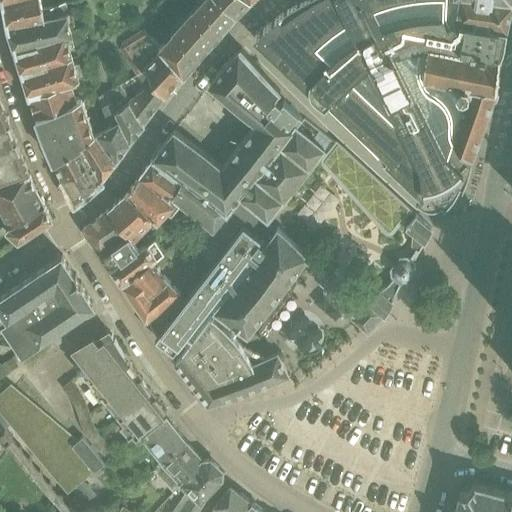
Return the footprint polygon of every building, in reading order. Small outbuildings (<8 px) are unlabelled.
[(10,25),(17,49),(68,34),(73,33),(72,30),(66,1),(44,6),(42,0),(5,0),(8,13),(10,25)] [(248,0),(201,0),(195,7),(194,7),(174,29),(174,30),(199,54),(237,12),(248,0)] [(254,36),(308,86),(308,88),(308,90),(308,91),(309,94),(309,95),(311,98),(311,99),(313,101),(314,102),(323,109),(327,104),(422,194),(419,197),(420,199),(423,200),(426,202),(428,203),(432,203),(435,203),(439,203),(441,202),(443,201),(444,200),(446,203),(449,200),(451,198),(453,196),(455,193),(456,191),(458,188),(459,185),(460,182),(464,183),(466,179),(468,173),(469,168),(470,165),(471,161),(472,155),(454,138),(470,92),(465,94),(460,92),(458,88),(459,83),(464,80),(425,74),(424,73),(428,44),(483,50),(501,53),(507,30),(459,24),(463,0),(300,0),(301,0),(292,6),(287,9),(277,17),(267,25),(259,31),(254,36)] [(507,30),(511,5),(511,0),(510,0),(463,0),(459,24),(507,30)] [(136,45),(152,36),(145,28),(124,41),(123,47),(141,77),(152,70),(136,45)] [(166,38),(161,44),(185,70),(192,62),(199,54),(174,30),(166,38)] [(80,77),(68,34),(17,49),(30,92),(70,80),(80,77)] [(183,73),(185,70),(161,44),(152,35),(152,36),(136,45),(152,70),(167,94),(183,73)] [(497,86),(501,53),(483,50),(428,44),(424,73),(425,74),(464,80),(497,86)] [(259,122),(222,166),(175,129),(154,156),(180,178),(169,190),(180,200),(213,226),(229,239),(241,223),(255,233),(264,222),(325,146),(330,151),(324,157),(323,158),(322,159),(322,161),(323,162),(339,180),(382,229),(384,230),(386,230),(387,230),(399,217),(407,224),(416,213),(340,143),(339,144),(337,142),(305,116),(298,124),(297,123),(304,114),(279,89),(240,48),(225,64),(211,83),(233,102),(259,122)] [(167,94),(152,70),(141,77),(147,86),(130,98),(144,122),(167,94)] [(38,114),(77,99),(70,80),(30,92),(30,94),(38,114)] [(472,155),(493,100),(496,99),(498,92),(496,90),(497,86),(464,80),(459,83),(458,88),(460,92),(465,94),(470,92),(454,138),(472,155)] [(130,98),(120,83),(108,90),(112,100),(121,118),(122,121),(130,140),(144,122),(130,98)] [(0,149),(19,142),(0,93),(0,149)] [(95,132),(82,97),(77,99),(38,114),(55,159),(83,142),(96,133),(95,132)] [(116,158),(130,140),(122,121),(121,118),(112,100),(103,105),(108,114),(111,124),(108,125),(101,130),(116,158)] [(101,130),(96,133),(83,142),(92,159),(93,161),(96,168),(100,178),(116,158),(101,130)] [(0,186),(31,173),(19,142),(0,149),(0,186)] [(55,159),(65,179),(93,161),(92,159),(83,142),(55,159)] [(154,156),(141,174),(166,193),(169,190),(180,178),(154,156)] [(93,161),(65,179),(75,198),(100,178),(93,161)] [(10,221),(45,200),(38,189),(31,173),(0,186),(0,202),(7,217),(10,221)] [(169,190),(166,193),(141,174),(127,191),(155,217),(158,220),(168,208),(176,214),(182,207),(177,203),(180,200),(169,190)] [(127,191),(109,207),(121,221),(131,233),(134,238),(155,217),(127,191)] [(45,200),(10,221),(8,228),(20,238),(54,216),(45,200)] [(131,233),(121,221),(109,207),(84,227),(103,251),(131,233)] [(432,227),(416,213),(407,224),(406,226),(413,231),(412,243),(417,247),(410,256),(414,259),(432,227)] [(188,288),(154,327),(163,342),(169,351),(168,354),(172,360),(175,359),(208,402),(232,396),(250,389),(289,373),(280,350),(263,357),(265,355),(246,344),(244,347),(242,344),(218,325),(227,314),(248,331),(287,280),(305,257),(331,279),(326,285),(325,286),(325,288),(325,289),(326,289),(327,290),(354,313),(352,316),(363,326),(369,331),(385,312),(403,280),(397,276),(395,274),(388,283),(381,287),(371,299),(310,248),(308,251),(278,226),(275,231),(268,225),(264,222),(255,233),(241,223),(229,239),(218,252),(193,281),(188,288)] [(103,251),(112,266),(140,247),(134,238),(131,233),(103,251)] [(149,240),(140,247),(112,266),(122,281),(139,268),(152,258),(152,257),(164,248),(156,236),(149,241),(149,240)] [(23,349),(96,301),(64,253),(0,294),(0,324),(5,321),(23,349)] [(408,255),(401,257),(397,261),(393,266),(394,273),(395,274),(403,280),(410,279),(413,274),(418,268),(417,262),(414,259),(410,256),(408,255)] [(182,290),(152,258),(139,268),(122,281),(147,318),(182,290)] [(76,362),(106,400),(135,376),(133,373),(136,371),(137,371),(138,370),(129,356),(113,331),(99,342),(93,335),(71,348),(79,358),(75,361),(76,362)] [(135,376),(106,400),(120,418),(150,394),(148,392),(150,390),(151,391),(152,390),(151,389),(152,388),(151,387),(150,387),(144,378),(143,376),(142,377),(142,376),(138,379),(135,376)] [(77,404),(86,400),(80,389),(71,379),(64,386),(71,394),(77,404)] [(78,438),(15,384),(12,381),(0,390),(0,418),(63,495),(106,462),(83,434),(78,438)] [(123,421),(120,424),(129,436),(133,433),(136,437),(166,414),(163,411),(165,409),(167,408),(165,406),(158,397),(156,395),(153,398),(150,394),(120,418),(123,421)] [(105,452),(111,444),(105,439),(101,434),(95,427),(92,418),(88,407),(79,410),(82,422),(87,432),(93,440),(98,446),(105,452)] [(138,436),(159,463),(185,439),(166,414),(138,436)] [(174,489),(182,482),(202,456),(188,442),(185,439),(159,463),(154,467),(174,489)] [(203,458),(202,456),(182,482),(188,488),(171,511),(196,511),(205,500),(202,498),(223,476),(224,469),(211,457),(203,458)] [(94,493),(83,479),(74,487),(85,501),(94,493)] [(511,511),(511,490),(506,489),(506,490),(476,482),(475,481),(459,491),(459,492),(454,511),(511,511)] [(242,511),(251,499),(231,483),(214,504),(207,511),(242,511)] [(251,499),(242,511),(263,511),(265,510),(251,499)]
